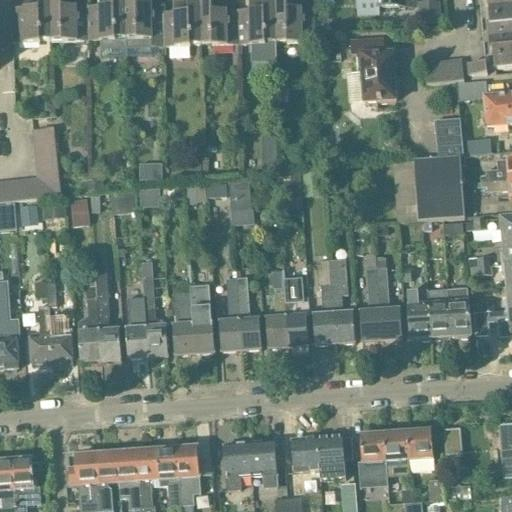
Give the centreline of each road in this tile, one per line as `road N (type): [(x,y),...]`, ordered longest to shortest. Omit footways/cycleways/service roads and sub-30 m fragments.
road 1 (residential): [(0,425),(511,387)]
road 2 (residential): [(414,128),(410,56),(456,54),(465,33),(461,0)]
